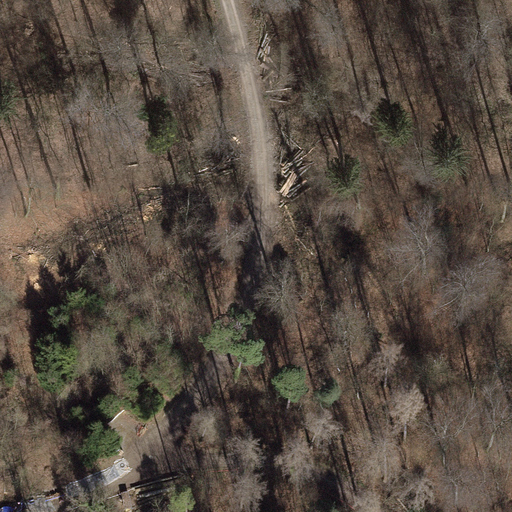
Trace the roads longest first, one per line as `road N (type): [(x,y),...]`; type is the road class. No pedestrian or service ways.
road 1 (track): [(142,459),(225,353),(255,274),(262,161),(227,0)]
road 2 (track): [(374,511),(287,466),(210,461),(159,445)]
